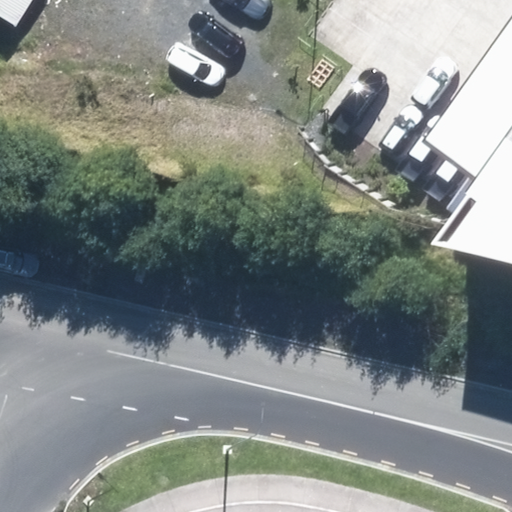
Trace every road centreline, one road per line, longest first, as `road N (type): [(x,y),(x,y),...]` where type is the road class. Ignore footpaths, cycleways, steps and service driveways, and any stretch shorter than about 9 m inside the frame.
road 1 (track): [(511,319),(0,196)]
road 2 (unclassified): [(511,451),(10,358)]
road 3 (unknown): [(129,0),(73,96),(10,358)]
